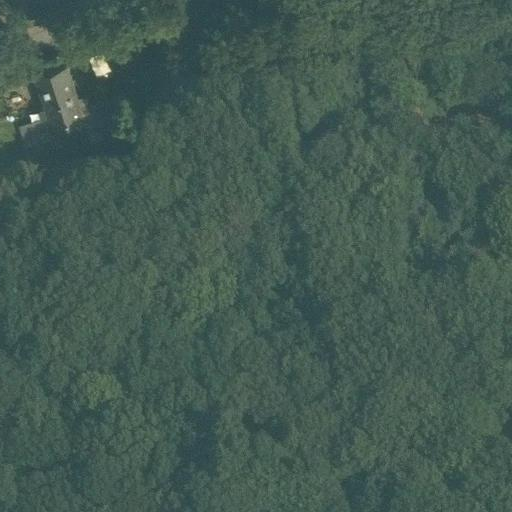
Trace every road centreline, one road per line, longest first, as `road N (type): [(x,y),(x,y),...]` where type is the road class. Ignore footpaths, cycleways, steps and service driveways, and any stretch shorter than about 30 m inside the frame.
road 1 (track): [(438,511),(255,56),(257,27),(323,0)]
road 2 (track): [(369,511),(347,468),(311,438),(184,407),(93,412),(0,461)]
road 3 (residential): [(0,54),(166,0)]
road 4 (track): [(357,0),(385,26),(502,0)]
road 5 (track): [(198,511),(118,408)]
